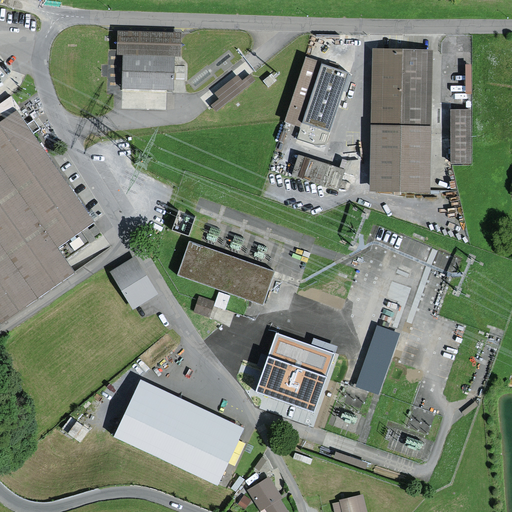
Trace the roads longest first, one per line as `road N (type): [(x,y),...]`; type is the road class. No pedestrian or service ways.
road 1 (residential): [(298,511),(240,402),(170,306),(46,101),(38,66),(48,15)]
road 2 (residential): [(48,15),(511,26)]
road 3 (unknown): [(353,25),(353,189),(368,202),(439,222)]
road 4 (tertiary): [(193,511),(131,492),(28,509),(0,492)]
road 5 (unknown): [(0,331),(102,257),(124,229)]
